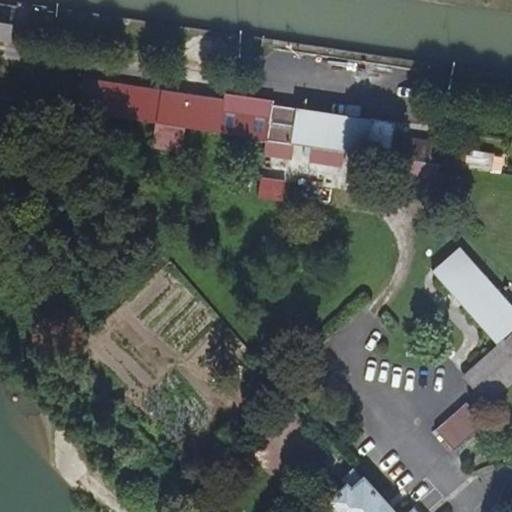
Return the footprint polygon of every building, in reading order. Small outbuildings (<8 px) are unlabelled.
[(0,42),(6,43),(8,30),(0,28),(0,42)] [(220,101),(80,80),(75,115),(161,128),(290,147),(295,111),(271,107),(269,118),(218,111),(220,101)] [(271,103),(221,96),(220,101),(218,111),(269,118),(271,107),(271,103)] [(362,157),(368,122),(295,111),(290,147),(362,157)] [(440,148),(389,141),(392,126),(368,122),(362,157),(437,168),(440,148)] [(490,176),(491,159),(466,155),(464,172),(490,176)] [(511,324),(511,319),(449,251),(423,275),(489,346),(497,339),(502,344),(461,382),(478,401),(511,370),(511,334),(507,339),(502,334),(511,324)] [(511,370),(478,401),(483,406),(511,378),(511,370)] [(433,434),(437,438),(468,410),(463,405),(433,434)] [(453,455),(483,425),(468,410),(437,438),(453,455)] [(363,481),(352,469),(339,482),(346,488),(351,494),(363,481)] [(325,511),(390,511),(375,494),(363,481),(351,494),(346,488),(323,510),(325,511)]
